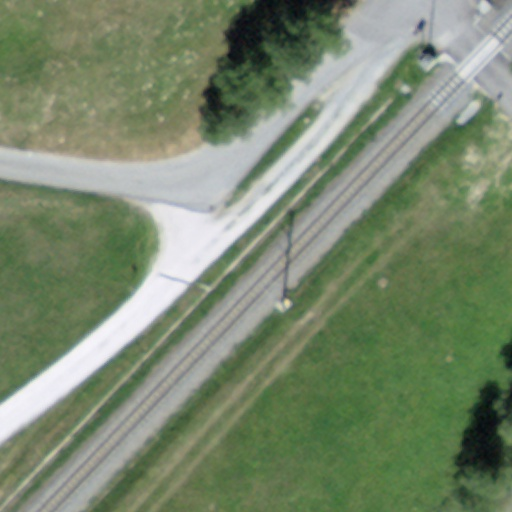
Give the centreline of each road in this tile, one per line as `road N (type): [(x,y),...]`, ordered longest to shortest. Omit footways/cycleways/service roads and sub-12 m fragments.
road 1 (unclassified): [(395,0),(289,89),(208,185),(0,153)]
road 2 (unclassified): [(511,96),(476,60),(437,0)]
